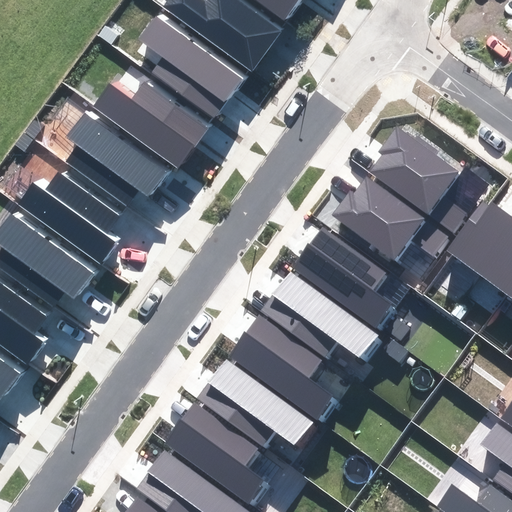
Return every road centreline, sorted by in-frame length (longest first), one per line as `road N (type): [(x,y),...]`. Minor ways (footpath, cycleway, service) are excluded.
road 1 (residential): [(29,511),(383,30)]
road 2 (residential): [(383,30),(511,120)]
